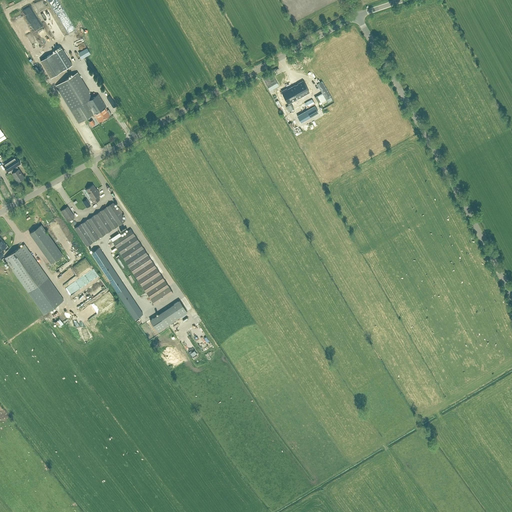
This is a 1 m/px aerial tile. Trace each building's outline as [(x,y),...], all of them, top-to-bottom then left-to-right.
[(113,79),(87,37),(74,44),(100,87),(113,79)] [(72,64),(61,47),(52,53),(63,70),(72,64)] [(40,60),(50,77),(63,70),(52,53),(40,60)] [(90,92),(78,72),(56,86),(78,122),(93,113),(86,101),(91,98),(88,93),(90,92)] [(295,85),(292,86),(298,98),(309,92),(303,81),(297,84),(298,84),(295,85)] [(298,98),(292,86),(287,89),(286,88),(281,91),(288,103),(298,98)] [(106,110),(105,107),(106,107),(98,94),(91,98),(86,101),(93,113),(96,117),(98,122),(111,114),(108,109),(106,110)] [(288,111),(294,108),(291,103),(285,106),(288,111)] [(16,156),(3,164),(8,171),(10,169),(16,165),(20,163),(16,156)] [(16,165),(10,169),(12,172),(12,173),(17,181),(24,176),(18,168),(16,165)] [(60,198),(61,197),(65,204),(70,201),(59,183),(53,187),(60,198)] [(97,191),(93,184),(86,189),(92,199),(91,199),(93,203),(100,199),(97,195),(100,194),(98,190),(97,191)] [(117,209),(113,202),(74,228),(86,246),(125,221),(121,215),(122,214),(118,208),(117,209)] [(67,221),(74,217),(67,206),(61,211),(67,221)] [(62,254),(41,225),(30,233),(51,262),(62,254)] [(173,293),(130,229),(112,241),(155,305),(173,293)] [(5,258),(29,291),(28,292),(44,314),(64,300),(48,278),(24,244),(5,258)] [(99,247),(91,252),(134,319),(143,313),(99,247)] [(185,297),(181,299),(188,311),(191,308),(185,297)] [(187,312),(180,300),(173,305),(181,316),(187,312)] [(173,305),(160,313),(168,325),(181,316),(173,305)] [(157,332),(168,325),(160,313),(149,320),(157,332)] [(58,326),(62,323),(59,318),(54,322),(58,326)]
